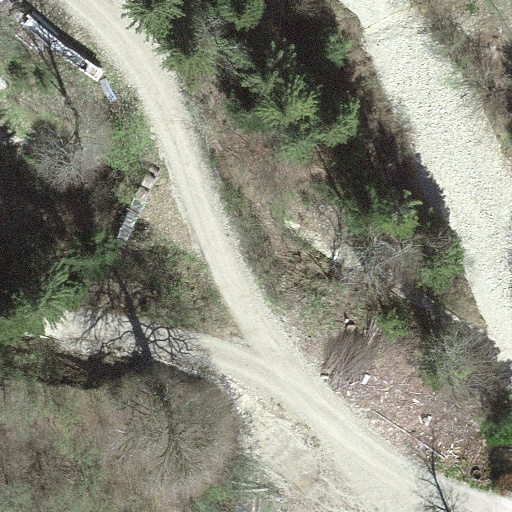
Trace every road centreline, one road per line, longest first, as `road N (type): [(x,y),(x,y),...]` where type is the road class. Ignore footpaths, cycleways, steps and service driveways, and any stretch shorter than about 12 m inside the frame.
road 1 (track): [(497,511),(382,471),(336,436),(298,399),(251,312),(141,319),(0,300)]
road 2 (track): [(251,312),(179,142),(127,45),(79,0)]
